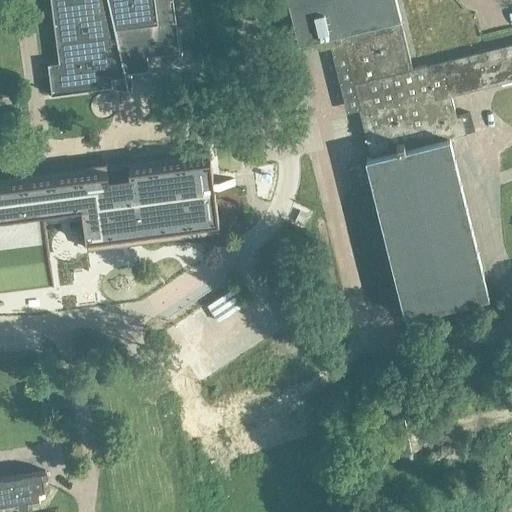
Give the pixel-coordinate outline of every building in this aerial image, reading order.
[(107,86),(112,80),(112,77),(126,76),(126,72),(149,69),(147,55),(161,53),(163,57),(167,60),(172,61),(176,59),(179,55),(180,50),(177,32),(173,0),(51,0),(60,62),(48,63),(48,64),(52,93),(100,87),(107,86)] [(511,43),(412,68),(399,19),(401,18),(395,0),(288,0),(299,45),(311,42),(312,42),(315,41),(341,35),(360,109),(371,158),(367,159),(368,165),(362,166),(348,169),(354,190),(359,209),(382,300),(402,295),(406,311),(488,291),(450,137),(475,131),(470,114),(457,117),(452,96),(477,89),(511,80),(511,43)] [(65,167),(64,168),(65,174),(52,175),(51,169),(50,169),(51,175),(39,177),(38,171),(37,171),(37,177),(25,179),(24,173),(23,173),(24,179),(11,181),(10,175),(9,175),(10,181),(0,181),(0,281),(50,275),(52,288),(54,288),(45,217),(83,212),(88,249),(90,249),(89,243),(103,241),(104,247),(105,247),(104,240),(115,239),(116,245),(117,245),(116,239),(127,237),(128,244),(129,244),(128,237),(139,236),(139,242),(141,242),(140,236),(151,235),(151,241),(153,240),(152,234),(162,233),(163,239),(165,239),(164,233),(176,231),(177,237),(178,237),(177,231),(190,230),(191,236),(192,235),(191,229),(204,228),(204,234),(206,234),(205,228),(217,226),(218,232),(220,232),(209,149),(207,149),(207,150),(195,151),(194,151),(181,153),(181,152),(180,153),(168,155),(168,154),(166,154),(166,155),(154,156),(153,156),(153,157),(142,158),(141,158),(130,160),(130,159),(128,159),(129,166),(108,168),(107,162),(105,162),(106,168),(93,170),(93,164),(91,164),(92,170),(80,172),(79,166),(78,166),(78,172),(66,173),(65,167)] [(219,322),(246,304),(235,287),(208,305),(219,322)] [(51,408),(71,404),(66,381),(47,385),(51,408)] [(253,385),(234,389),(236,398),(255,394),(253,385)] [(415,414),(406,416),(411,438),(420,435),(415,414)] [(404,422),(390,424),(383,425),(391,458),(393,457),(412,453),(404,422)] [(279,511),(278,505),(276,506),(275,498),(280,497),(273,453),(224,461),(224,464),(199,468),(198,465),(149,473),(155,511),(279,511)] [(0,511),(0,509),(41,503),(39,491),(51,489),(48,471),(37,473),(37,472),(23,474),(23,475),(4,478),(4,477),(0,477),(0,511)]
